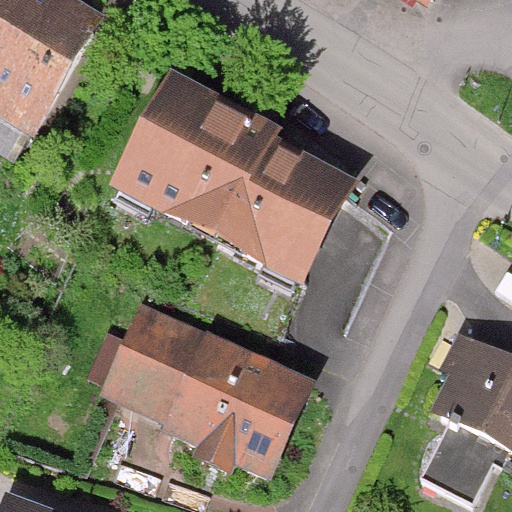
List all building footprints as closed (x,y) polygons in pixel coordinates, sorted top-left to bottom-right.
[(0,0),(0,116),(31,135),(35,137),(105,15),(80,0),(0,0)] [(171,68),(111,185),(121,188),(153,206),(265,263),(296,281),(303,284),(360,180),(278,134),(282,126),(171,68)] [(0,151),(16,161),(31,135),(0,116),(0,151)] [(146,218),(153,206),(121,188),(115,200),(146,218)] [(291,291),(296,281),(265,263),(259,274),(291,291)] [(273,481),(318,381),(208,331),(207,333),(143,304),(126,341),(105,387),(101,396),(166,425),(163,431),(198,446),(193,456),(231,473),(235,464),(273,481)] [(511,356),(459,332),(441,370),(450,374),(431,412),(451,421),(422,478),(473,503),(494,461),(502,466),(510,451),(511,451),(511,356)] [(105,387),(126,341),(110,334),(89,379),(105,387)] [(67,511),(7,489),(0,507),(0,511),(67,511)]
